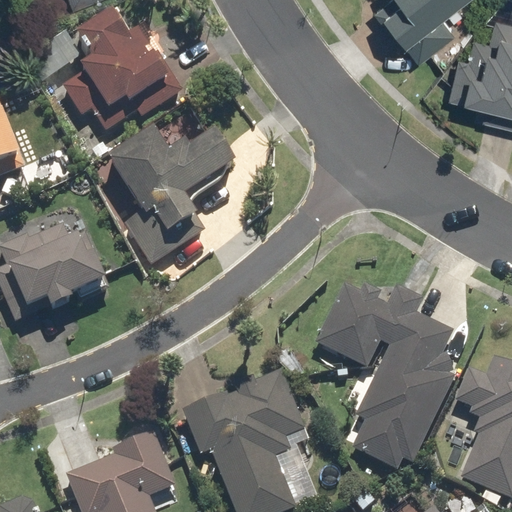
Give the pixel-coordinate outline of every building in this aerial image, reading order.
[(387,0),(376,9),(418,64),(460,32),(453,23),(464,15),(457,5),(463,0),(387,0)] [(110,139),(183,91),(128,10),(84,39),(100,64),(64,88),(86,121),(94,115),(110,139)] [(511,20),(497,17),(492,39),(475,35),(470,57),(460,55),(450,98),(486,106),(483,118),(511,124),(511,20)] [(0,176),(33,163),(4,95),(0,96),(0,176)] [(126,226),(154,269),(212,232),(193,202),(248,167),(226,133),(197,151),(193,144),(176,154),(162,132),(115,162),(148,212),(126,226)] [(67,222),(3,251),(10,268),(0,272),(0,280),(21,328),(115,286),(93,235),(76,242),(67,222)] [(406,461),(418,466),(460,377),(449,350),(457,332),(420,315),(426,300),(398,287),(390,305),(346,285),(318,347),(370,371),(382,344),(391,348),(345,448),(400,473),(406,461)] [(489,418),(462,479),(511,500),(511,360),(499,355),(489,377),(471,369),(456,403),(489,418)] [(286,371),(186,411),(205,457),(213,454),(236,511),(291,511),(300,509),(279,457),(296,450),(291,438),(310,430),(286,371)] [(180,486),(159,432),(113,451),(115,455),(67,475),(82,511),(158,511),(153,497),(180,486)] [(44,511),(38,496),(0,510),(0,511),(44,511)]
